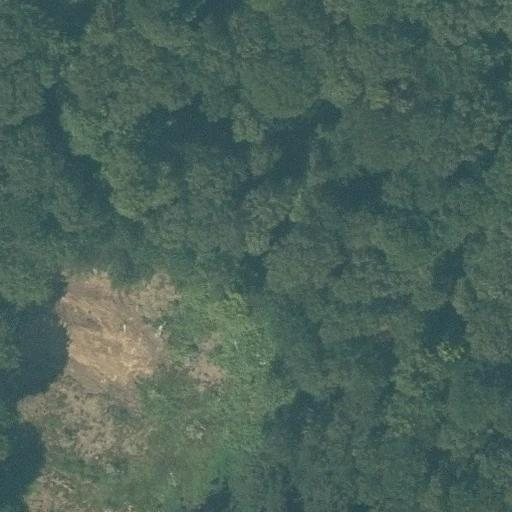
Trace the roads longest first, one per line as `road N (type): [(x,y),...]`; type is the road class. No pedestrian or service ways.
road 1 (track): [(511,318),(0,155)]
road 2 (track): [(430,511),(478,309)]
